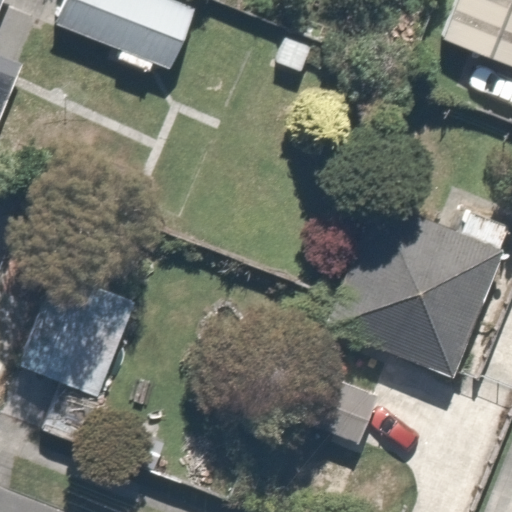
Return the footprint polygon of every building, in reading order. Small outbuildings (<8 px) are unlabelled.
[(0,0),(0,73),(5,61),(0,59),(0,49),(18,0),(17,0),(0,0)] [(174,28),(96,0),(46,0),(28,50),(150,93),(174,28)] [(511,0),(434,0),(416,60),(511,89),(511,0)] [(426,413),(493,243),(382,199),(314,369),(426,413)] [(112,327),(39,288),(0,361),(0,384),(64,418),(112,327)]
